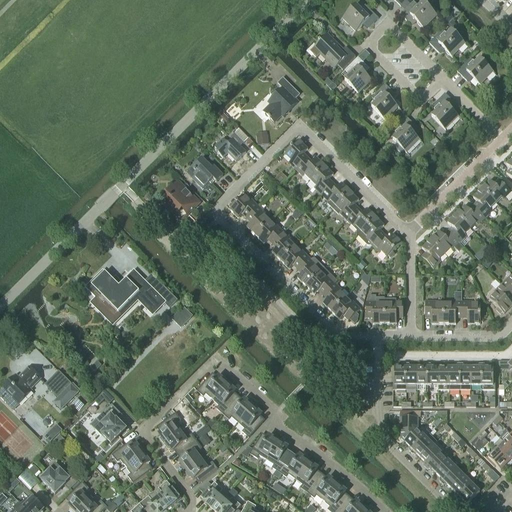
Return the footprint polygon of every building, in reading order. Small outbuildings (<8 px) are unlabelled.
[(408,0),(400,8),(404,12),(416,0),(408,0)] [(414,3),(400,16),(410,26),(415,21),(423,30),(437,16),(423,3),(419,7),(414,3)] [(356,33),(364,25),(369,29),(378,20),(365,6),(360,11),(356,6),(342,20),(356,33)] [(465,45),(451,31),(447,36),(442,31),(429,44),(438,54),(443,49),(451,58),(465,45)] [(345,48),(341,53),(336,49),(338,47),(327,35),(309,53),(317,60),(320,56),(334,70),(338,67),(342,71),(355,58),(345,48)] [(371,81),(363,73),(367,68),(358,59),(345,72),(349,77),(345,81),(358,95),(371,81)] [(466,82),(471,78),(480,86),(493,73),(480,59),(475,64),(470,59),(457,73),(466,82)] [(295,101),(300,96),(283,79),(277,84),(282,89),(269,103),(271,106),(264,113),(274,123),(281,116),(283,118),(298,104),(295,101)] [(332,92),(333,91),(336,87),(333,84),(332,84),(328,88),(332,92)] [(394,95),(385,85),(371,99),(376,103),(371,108),(385,122),(398,108),(390,100),(394,95)] [(458,117),(450,109),(454,104),(445,95),(431,108),(436,113),(431,117),(445,131),(458,117)] [(406,118),(393,131),(397,136),(393,141),(397,145),(394,148),(402,155),(404,152),(406,154),(419,141),(418,139),(413,134),(411,132),(416,127),(406,118)] [(257,135),(257,147),(268,146),(267,134),(257,135)] [(223,160),(228,155),(236,163),(246,154),(240,148),(244,144),(234,135),(230,139),(232,141),(227,145),(223,140),(212,149),(223,160)] [(296,171),(308,159),(303,155),(308,151),(299,142),(290,150),(288,148),(284,153),(286,155),(284,156),(293,165),(291,166),(296,171)] [(216,184),(223,177),(213,168),(211,169),(202,159),(200,161),(198,161),(194,165),(194,167),(186,174),(203,191),(213,180),(216,184)] [(308,159),(296,171),(300,176),(302,174),(310,182),(324,168),(316,159),(312,163),(308,159)] [(321,197),(333,185),(329,180),(333,176),(324,168),(310,182),(318,190),(316,192),(321,197)] [(274,181),(280,186),(287,179),(281,174),(274,181)] [(481,190),(496,205),(504,197),(505,199),(511,193),(511,191),(506,186),(505,188),(499,181),(494,186),(490,182),(481,190)] [(158,202),(166,210),(163,212),(163,214),(168,219),(170,219),(172,216),(179,224),(198,205),(177,184),(158,202)] [(333,210),(350,193),(341,185),(337,189),(333,185),(321,197),(326,201),(328,204),(327,205),(333,210)] [(488,213),(496,205),(481,190),(473,199),(477,203),(473,207),(485,219),(490,214),(488,213)] [(346,222),(358,210),(354,206),(358,202),(350,193),(333,210),(338,216),(341,213),(343,215),(342,217),(346,222)] [(242,216),(246,220),(258,208),(254,203),(251,201),(250,203),(244,197),(235,205),(233,203),(229,208),(231,210),(229,211),(238,220),(242,216)] [(247,228),(255,237),(269,223),(261,215),(263,213),(263,212),(264,211),(260,207),(259,208),(258,208),(246,220),(251,224),(247,228)] [(480,224),(485,219),(473,207),(469,211),(464,207),(456,216),(470,230),(478,222),(480,224)] [(294,214),(293,218),(296,222),(303,215),(298,210),(294,214)] [(357,237),(375,219),(367,210),(363,214),(358,210),(346,222),(357,232),(357,237)] [(462,238),(470,230),(456,216),(447,224),(452,228),(447,233),(459,245),(464,240),(462,238)] [(372,248),(384,236),(380,231),(384,227),(375,219),(357,237),(366,246),(367,247),(369,247),(370,246),(372,248)] [(272,245),(284,234),(279,229),(277,231),(269,223),(255,237),(263,245),(268,241),(272,245)] [(430,241),(445,256),(450,250),(452,252),(455,250),(458,253),(463,249),(459,245),(447,233),(443,237),(439,233),(430,241)] [(291,241),(288,238),(284,234),(272,245),(276,250),(272,254),(280,262),(295,248),(289,243),(291,241)] [(384,236),(372,248),(377,252),(378,251),(387,259),(388,258),(390,259),(394,255),(393,253),(401,245),(392,236),(388,240),(384,236)] [(437,263),(445,256),(430,241),(422,250),(426,254),(421,258),(433,270),(438,265),(437,263)] [(329,243),(324,247),(328,251),(333,247),(329,243)] [(490,251),(485,246),(474,257),(480,262),(490,251)] [(295,248),(280,262),(289,271),(293,267),(297,271),(309,259),(302,252),(300,254),(295,248)] [(306,288),(324,270),(315,260),(314,260),(313,259),(312,260),(310,260),(309,259),(297,271),(302,275),(297,279),(306,288)] [(485,260),(481,265),(487,269),(491,265),(485,260)] [(361,261),(356,266),(362,272),(367,267),(361,261)] [(323,296),(335,285),(337,282),(324,270),(306,288),(314,296),(318,292),(323,296)] [(119,287),(103,271),(85,289),(96,299),(92,303),(114,325),(138,302),(153,317),(165,304),(134,273),(119,287)] [(501,286),(511,297),(511,278),(507,283),(505,281),(501,286)] [(331,313),(346,299),(338,291),(339,289),(335,285),(323,296),(327,301),(323,305),(331,313)] [(511,306),(508,302),(511,298),(511,297),(501,286),(496,291),(498,293),(489,301),(498,309),(496,311),(500,316),(502,314),(503,315),(511,306)] [(372,325),(384,325),(384,305),(384,300),(384,299),(375,299),(375,297),(369,297),(366,303),(366,319),(372,319),(372,325)] [(346,299),(331,313),(340,322),(344,318),(348,322),(360,311),(355,305),(353,307),(346,299)] [(384,305),(384,325),(396,325),(396,319),(403,320),(403,303),(396,303),(396,300),(384,300),(384,305)] [(443,326),(444,305),(432,305),(432,303),(425,303),(425,320),(432,320),(431,325),(443,326)] [(461,320),(462,303),(455,303),(455,305),(444,305),(443,326),(455,326),(455,320),(461,320)] [(462,303),(461,320),(467,320),(467,326),(480,326),(480,324),(483,324),(483,317),(480,317),(480,305),(468,305),(468,303),(462,303)] [(172,320),(181,329),(191,318),(182,310),(172,320)] [(96,363),(89,369),(94,374),(100,367),(96,363)] [(511,369),(511,368),(507,365),(508,364),(500,364),(500,372),(509,372),(511,369)] [(392,392),(406,392),(406,365),(403,365),(401,367),(401,369),(394,369),(394,386),(392,386),(392,392)] [(417,387),(417,369),(410,369),(410,367),(409,365),(406,365),(406,392),(417,392),(417,387)] [(417,369),(417,387),(417,392),(425,392),(425,387),(427,387),(427,365),(425,365),(423,367),(423,369),(417,369)] [(438,387),(438,369),(432,369),(432,367),(430,365),(427,365),(427,387),(438,387)] [(460,392),(460,366),(457,366),(455,367),(455,369),(449,369),(449,392),(460,392)] [(471,387),(471,369),(464,369),(464,367),(463,366),(460,366),(460,392),(471,392),(471,387)] [(471,387),(481,387),(481,366),(479,366),(477,367),(477,369),(471,369),(471,387)] [(495,374),(493,372),(493,369),(486,369),(486,367),(484,366),(481,366),(481,387),(481,392),(495,392),(495,374)] [(5,388),(3,390),(0,393),(0,398),(6,405),(12,399),(19,406),(32,393),(30,391),(40,380),(29,368),(18,379),(16,377),(10,383),(9,383),(5,387),(5,388)] [(449,392),(449,369),(438,369),(438,387),(438,392),(449,392)] [(58,371),(53,377),(67,390),(71,386),(72,385),(58,371)] [(212,401),(228,383),(223,379),(222,380),(219,377),(216,380),(211,376),(197,392),(203,398),(206,395),(212,401)] [(223,415),(237,400),(233,395),(236,392),(232,389),(233,388),(228,383),(212,401),(219,407),(216,410),(223,415)] [(61,410),(74,397),(80,391),(73,384),(72,385),(71,386),(67,390),(54,403),(61,410)] [(114,401),(105,391),(100,396),(109,406),(114,401)] [(248,403),(245,400),(241,404),(237,400),(223,415),(229,421),(231,419),(238,425),(254,407),(249,402),(248,403)] [(112,407),(102,416),(97,421),(101,425),(95,430),(101,436),(102,435),(111,444),(126,430),(117,421),(122,417),(112,407)] [(254,407),(238,425),(244,430),(242,433),(249,439),(263,423),(258,419),(262,415),(258,412),(259,411),(254,407)] [(164,445),(183,430),(178,423),(181,421),(175,414),(158,427),(162,432),(158,435),(161,438),(160,439),(164,445)] [(405,444),(418,431),(418,419),(412,419),(400,419),(399,438),(405,444)] [(438,427),(442,423),(438,419),(434,423),(438,427)] [(44,438),(50,444),(62,431),(57,426),(44,438)] [(179,455),(196,442),(191,435),(189,437),(183,430),(164,445),(168,451),(169,450),(172,453),(176,450),(179,455)] [(418,431),(405,444),(410,449),(409,450),(408,452),(410,454),(426,439),(418,431)] [(429,435),(426,439),(410,454),(412,456),(415,456),(416,455),(420,459),(433,447),(437,443),(431,438),(429,435)] [(205,436),(199,440),(204,447),(210,442),(205,436)] [(266,461),(279,441),(273,437),(272,439),(269,436),(266,440),(261,437),(250,455),(257,460),(259,457),(266,461)] [(511,452),(511,436),(503,444),(511,452)] [(60,437),(54,442),(63,451),(68,446),(60,437)] [(511,460),(511,452),(503,444),(500,440),(492,448),(496,451),(511,466),(511,464),(511,461),(511,460)] [(279,474),(291,456),(286,452),(288,448),(284,446),(285,445),(279,441),(266,461),(274,466),(272,469),(279,474)] [(185,473),(204,458),(199,451),(202,449),(196,442),(179,455),(183,460),(179,463),(182,466),(180,467),(185,473)] [(125,468),(145,454),(140,448),(139,449),(136,446),(133,448),(129,443),(112,456),(117,463),(120,461),(125,468)] [(222,454),(227,450),(222,445),(218,449),(222,454)] [(426,469),(441,454),(433,447),(420,459),(425,464),(424,465),(424,467),(426,469)] [(509,468),(511,466),(496,451),(488,459),(500,472),(505,467),(506,468),(509,468)] [(145,454),(125,468),(131,475),(128,477),(133,484),(150,472),(146,467),(150,464),(148,460),(149,459),(145,454)] [(436,475),(448,462),(441,454),(426,469),(428,471),(430,471),(431,470),(436,475)] [(94,460),(98,464),(103,458),(100,455),(94,460)] [(295,481),(309,462),(304,457),(303,459),(299,456),(297,460),(291,456),(279,474),(286,479),(288,476),(295,481)] [(204,458),(185,473),(189,478),(190,478),(193,481),(197,478),(200,483),(217,470),(212,463),(209,465),(204,458)] [(307,494),(321,477),(315,473),(318,469),(314,467),(315,466),(309,462),(295,481),(302,486),(300,489),(307,494)] [(441,485),(456,470),(448,462),(436,475),(440,479),(439,480),(439,483),(441,485)] [(69,491),(79,481),(70,472),(65,476),(60,472),(61,471),(55,465),(49,471),(50,472),(41,481),(55,495),(64,486),(69,491)] [(34,466),(29,471),(33,475),(38,470),(34,466)] [(464,477),(463,477),(456,470),(441,485),(443,487),(445,487),(446,485),(451,490),(464,477)] [(239,480),(244,475),(239,472),(234,476),(239,480)] [(456,500),(471,485),(474,482),(466,474),(463,477),(464,477),(451,490),(455,494),(454,496),(454,498),(456,500)] [(323,503),(338,484),(333,480),(332,481),(329,478),(326,481),(321,477),(307,494),(314,500),(316,497),(323,503)] [(153,494),(167,510),(173,506),(172,505),(180,498),(167,482),(153,494)] [(71,511),(78,511),(92,498),(86,492),(88,490),(82,483),(67,498),(71,503),(68,506),(71,509),(70,510),(71,511)] [(208,506),(214,511),(232,490),(227,495),(214,484),(201,499),(208,506)] [(276,484),(273,489),(274,490),(283,496),(286,491),(276,484)] [(328,511),(337,511),(348,500),(343,496),(346,492),(343,490),(344,489),(338,484),(323,503),(330,508),(327,511),(328,511)] [(471,485),(456,500),(458,502),(460,502),(462,501),(466,506),(479,493),(471,485)] [(232,490),(214,511),(236,511),(241,507),(233,500),(237,495),(232,490)] [(164,511),(167,510),(153,494),(139,505),(145,511),(164,511)] [(124,495),(121,498),(119,498),(113,503),(118,508),(122,504),(120,503),(122,501),(124,498),(124,495)] [(20,505),(27,511),(42,511),(44,511),(30,497),(28,500),(26,499),(21,504),(20,505)] [(92,498),(78,511),(103,511),(107,509),(104,505),(101,502),(98,505),(92,498)] [(362,511),(366,508),(361,504),(360,505),(356,502),(353,505),(348,500),(337,511),(362,511)] [(14,511),(12,511),(27,511),(20,505),(21,504),(19,503),(12,509),(14,511)] [(111,504),(107,509),(106,510),(108,511),(113,511),(118,508),(113,503),(111,504)] [(256,511),(254,510),(255,507),(248,503),(242,511),(256,511)]
